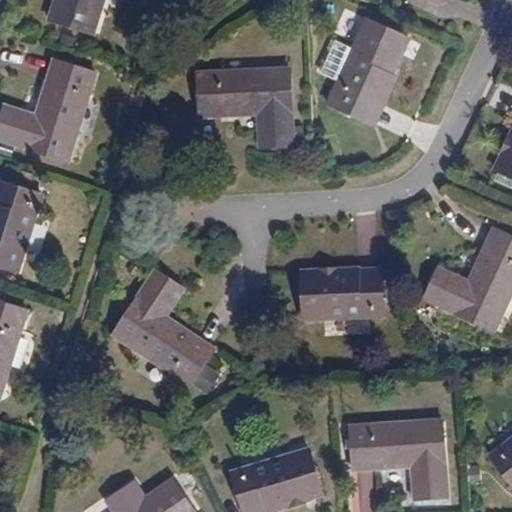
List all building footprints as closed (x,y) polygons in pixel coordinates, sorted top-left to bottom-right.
[(116,0),(70,0),(58,39),(99,52),(116,0)] [(374,0),(405,15),(412,0),(374,0)] [(415,63),(372,44),(334,124),(375,145),(415,63)] [(79,178),(107,91),(66,78),(48,133),(15,123),(4,155),(79,178)] [(295,91),(201,94),(203,138),(262,137),(263,169),(298,168),(295,91)] [(511,170),(502,192),(511,197),(511,170)] [(53,213),(10,200),(0,230),(0,279),(28,288),(53,213)] [(430,320),(499,350),(511,321),(511,256),(497,250),(475,302),(445,288),(430,320)] [(188,311),(160,293),(116,358),(193,409),(218,371),(171,338),(188,311)] [(387,293),(306,295),(307,339),(389,336),(387,293)] [(0,416),(11,420),(39,330),(0,318),(0,416)] [(450,511),(446,444),(355,448),(358,492),(417,489),(418,511),(450,511)] [(511,464),(495,478),(511,500),(511,464)] [(327,511),(316,470),(240,491),(245,511),(327,511)] [(188,511),(181,501),(162,511),(188,511)]
